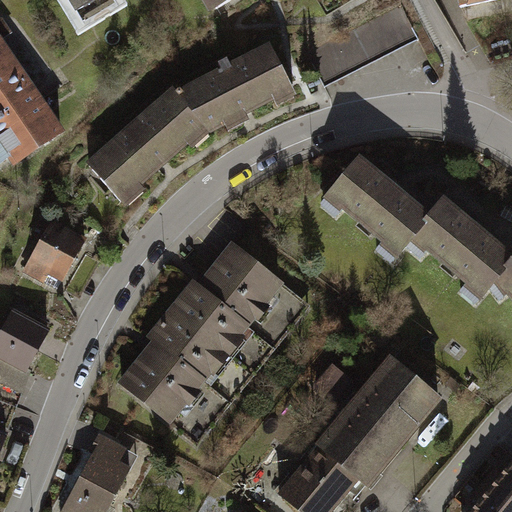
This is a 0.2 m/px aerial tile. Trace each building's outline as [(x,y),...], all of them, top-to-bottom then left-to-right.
[(140,0),(77,0),(99,34),(145,6),(140,0)] [(223,0),(233,13),(253,0),(223,0)] [(511,0),(470,0),(474,12),(511,3),(511,0)] [(408,6),(315,52),(333,87),(426,41),(408,6)] [(14,43),(0,51),(0,124),(35,169),(85,133),(14,43)] [(191,88),(104,163),(145,207),(230,135),(319,94),(288,47),(196,94),(191,88)] [(447,211),(376,158),(347,203),(420,258),(447,211)] [(511,287),(511,235),(468,199),(435,245),(502,301),(511,287)] [(101,238),(59,220),(36,272),(77,290),(101,238)] [(291,284),(241,246),(212,284),(204,280),(160,338),(166,343),(133,386),(183,425),(291,284)] [(61,325),(20,307),(0,351),(0,354),(42,373),(61,325)] [(458,397),(404,355),(289,493),(312,511),(344,511),(373,479),(386,489),(458,397)] [(18,439),(0,432),(0,476),(5,478),(18,439)] [(119,511),(147,456),(111,436),(73,510),(76,511),(119,511)] [(511,478),(503,490),(511,497),(511,478)] [(511,511),(511,497),(503,490),(485,511),(511,511)]
